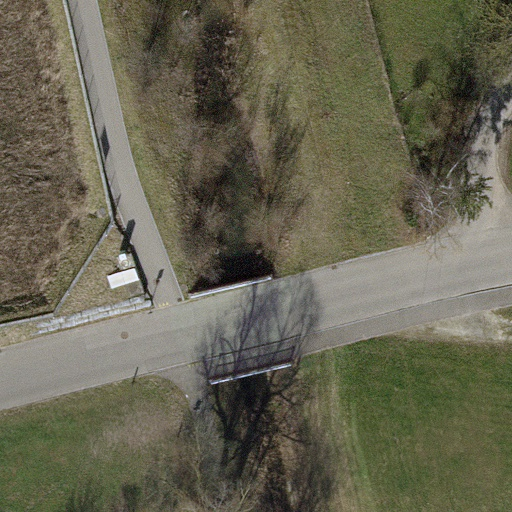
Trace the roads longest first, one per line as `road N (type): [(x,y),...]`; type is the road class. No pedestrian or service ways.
road 1 (unclassified): [(511,255),(0,380)]
road 2 (track): [(84,0),(118,155),(181,333)]
road 3 (track): [(491,258),(481,139),(511,83)]
road 4 (track): [(223,511),(181,333)]
